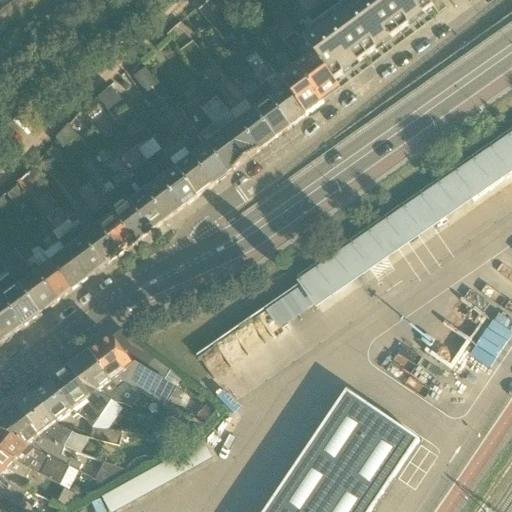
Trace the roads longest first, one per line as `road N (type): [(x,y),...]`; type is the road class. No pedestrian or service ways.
road 1 (unclassified): [(190,262),(181,239),(501,0)]
road 2 (tertiary): [(190,262),(254,232),(511,52)]
road 3 (tertiary): [(0,388),(129,293),(190,262)]
